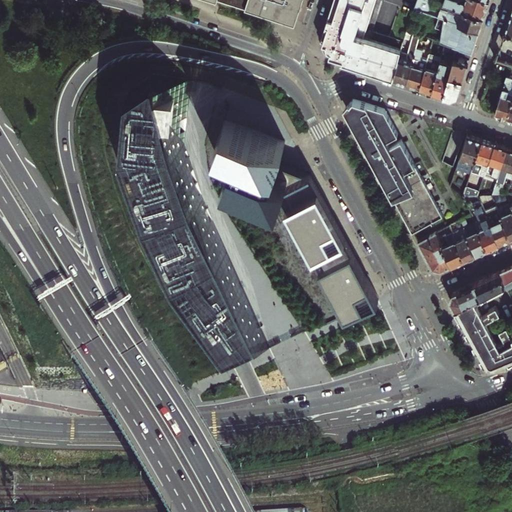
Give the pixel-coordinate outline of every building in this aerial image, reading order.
[(301,0),(231,0),(295,21),(301,0)] [(366,30),(375,0),(333,0),(325,24),(328,25),(322,43),(327,44),(329,43),(331,46),(333,48),(331,50),(329,55),(343,59),(342,61),(393,78),(400,51),(403,41),(366,30)] [(428,11),(431,0),(416,0),(415,6),(428,11)] [(455,6),(484,15),(487,4),(488,0),(443,0),(443,1),(455,6)] [(445,42),(457,46),(472,51),(476,38),(479,28),(438,14),(428,11),(415,6),(407,30),(413,32),(419,34),(423,35),(445,42)] [(482,22),(484,15),(455,6),(453,12),(440,7),(438,14),(479,28),(482,22)] [(407,30),(404,38),(411,40),(413,32),(407,30)] [(418,39),(419,34),(413,32),(411,40),(407,53),(406,59),(399,56),(393,78),(402,81),(406,82),(416,47),(418,39)] [(445,42),(443,49),(455,53),(457,46),(445,42)] [(465,71),(472,51),(457,46),(455,53),(452,63),(443,94),(451,97),(458,94),(465,71)] [(423,49),(416,47),(406,82),(412,84),(419,87),(427,59),(421,57),(423,49)] [(429,53),(427,59),(419,87),(428,89),(431,90),(437,69),(440,59),(441,56),(429,53)] [(439,93),(443,94),(452,63),(440,59),(437,69),(431,90),(439,93)] [(502,113),(507,115),(511,98),(511,75),(507,74),(495,111),(502,113)] [(195,94),(196,83),(152,77),(127,94),(127,100),(123,100),(122,114),(125,115),(123,154),(146,223),(175,284),(234,366),(241,363),(270,349),(204,201),(186,146),(187,93),(195,94)] [(349,93),(345,106),(353,96),(385,106),(383,104),(349,93)] [(385,106),(353,96),(345,106),(403,213),(412,230),(442,214),(405,145),(401,138),(396,140),(393,134),(398,132),(385,106)] [(276,161),(283,142),(225,119),(219,134),(242,143),(237,153),(234,152),(225,174),(281,197),(343,315),(375,300),(309,174),(276,161)] [(456,169),(471,173),(472,170),(482,138),(478,137),(467,133),(456,169)] [(489,140),(482,138),(472,170),(485,175),(486,171),(495,142),(489,140)] [(502,144),(495,142),(486,171),(499,175),(508,146),(502,144)] [(499,175),(493,193),(500,193),(505,176),(511,178),(511,177),(511,147),(508,146),(499,175)] [(480,189),(467,185),(463,195),(478,194),(480,189)] [(476,223),(487,248),(494,245),(499,243),(485,209),(480,200),(473,202),(479,216),(482,217),(483,219),(476,223)] [(511,237),(511,205),(511,202),(498,208),(511,237)] [(496,204),(485,209),(499,243),(507,239),(511,237),(498,208),(496,204)] [(460,218),(476,253),(483,250),(487,248),(476,223),(475,221),(468,224),(464,216),(460,218)] [(458,230),(453,232),(465,259),(471,256),(476,253),(460,218),(454,221),(458,230)] [(447,235),(443,227),(436,230),(452,265),(459,261),(465,259),(453,232),(447,235)] [(433,268),(440,270),(448,267),(452,265),(436,230),(418,240),(433,268)] [(498,270),(503,282),(511,277),(511,263),(511,264),(498,270)] [(503,282),(498,270),(483,277),(466,285),(472,299),(503,282)] [(511,280),(511,279),(502,284),(506,290),(511,287),(511,280)] [(451,302),(455,308),(472,299),(466,285),(452,292),(449,299),(451,302)] [(472,299),(455,308),(465,327),(469,335),(487,326),(484,321),(499,312),(496,305),(488,309),(489,311),(481,316),(472,299)] [(496,343),(487,326),(469,335),(475,346),(481,357),(511,343),(511,336),(506,325),(499,329),(504,339),(496,343)] [(511,343),(481,357),(483,362),(488,366),(494,367),(511,359),(511,343)] [(488,446),(469,453),(472,461),(491,454),(488,446)]
